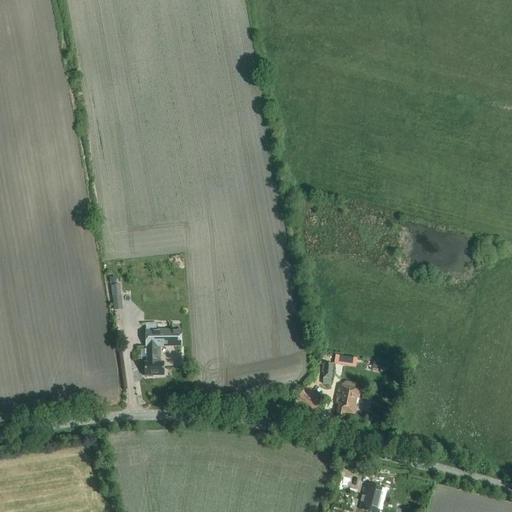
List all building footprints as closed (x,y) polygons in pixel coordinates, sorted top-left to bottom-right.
[(121,296),(113,298),(113,305),(122,304),(121,296)] [(163,362),(160,362),(160,346),(181,346),(181,329),(157,330),(156,323),(145,323),(145,330),(145,346),(146,346),(146,362),(144,362),(144,375),(146,375),(146,378),(153,378),(153,375),(163,375),(163,362)] [(359,365),(360,356),(337,355),(337,365),(359,365)] [(330,386),(331,379),(333,364),(323,364),(322,374),(323,374),(323,378),(322,378),(321,385),(330,386)] [(355,415),(360,390),(339,385),(335,405),(338,405),(336,416),(344,418),(345,413),(355,415)] [(305,388),(293,400),(303,410),(307,407),(312,412),(317,407),(316,406),(318,403),(316,400),(317,399),(305,388)] [(361,478),(355,503),(374,508),(377,495),(390,498),(389,503),(402,507),(403,502),(404,502),(408,487),(400,485),(400,483),(393,481),(393,483),(385,481),(384,485),(380,484),(380,483),(361,478)]
